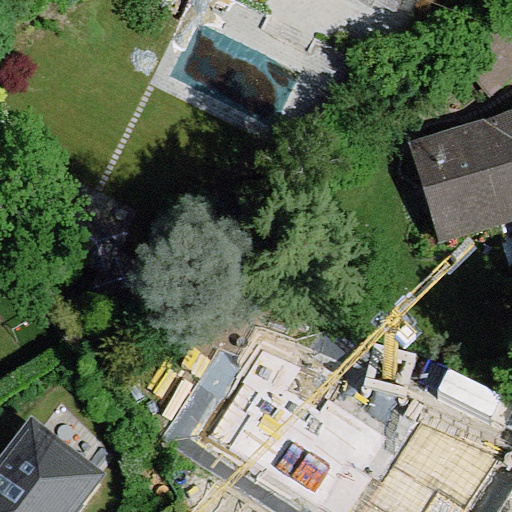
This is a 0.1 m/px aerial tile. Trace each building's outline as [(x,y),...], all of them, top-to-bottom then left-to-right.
[(372,0),(391,9),(395,0),(372,0)] [(511,82),(511,10),(503,0),(501,0),(450,45),(494,97),(511,82)] [(511,121),(414,153),(443,240),(511,219),(511,121)] [(170,283),(117,257),(125,239),(71,212),(53,248),(106,275),(97,293),(152,320),(170,283)] [(289,400),(258,470),(348,511),(435,511),(430,508),(457,449),(331,390),(320,414),(289,400)] [(0,511),(71,511),(99,464),(16,416),(0,443),(0,511)]
